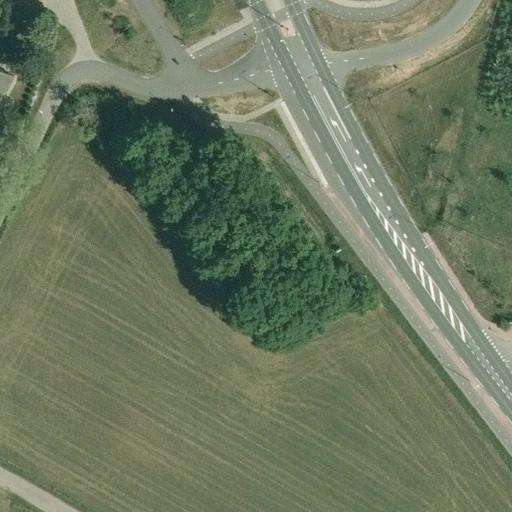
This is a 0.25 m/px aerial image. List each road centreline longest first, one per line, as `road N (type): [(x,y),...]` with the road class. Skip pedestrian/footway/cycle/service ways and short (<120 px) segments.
road 1 (primary): [(289,70),(370,222),(407,277),(450,315)]
road 2 (primary): [(450,315),(432,266),(319,65)]
road 3 (unclassified): [(470,0),(451,25),(419,45),(319,65)]
road 4 (unclassified): [(0,210),(67,78)]
road 5 (unclassified): [(184,86),(142,90),(94,70),(67,78)]
